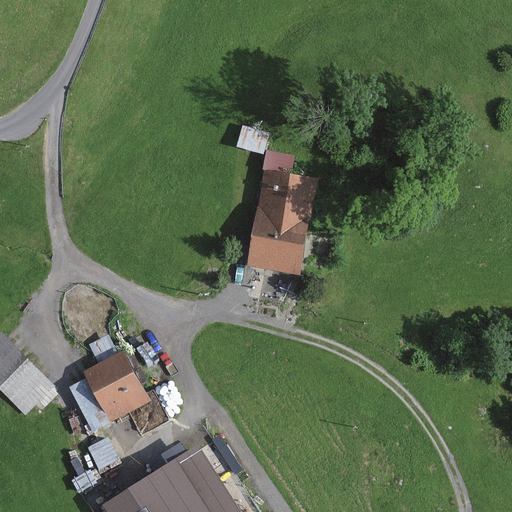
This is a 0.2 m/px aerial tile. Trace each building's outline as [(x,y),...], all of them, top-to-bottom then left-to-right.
[(248,121),(241,143),(268,151),(275,130),(248,121)] [(337,180),(270,170),(256,265),(323,276),(337,180)] [(62,386),(8,332),(0,340),(0,392),(27,420),(62,386)] [(139,353),(85,379),(110,428),(164,401),(139,353)] [(102,465),(122,458),(115,435),(94,442),(102,465)] [(253,511),(207,446),(115,510),(116,511),(253,511)]
